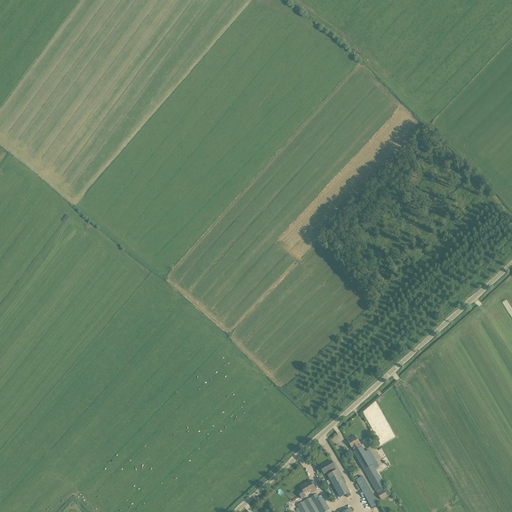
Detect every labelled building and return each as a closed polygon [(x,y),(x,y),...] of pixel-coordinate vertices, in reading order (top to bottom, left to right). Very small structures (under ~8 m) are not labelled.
[(362,449),(362,448),(362,447),(361,446),(360,445),(356,438),(348,442),(353,450),(353,449),(354,451),(353,452),(376,492),(385,487),(363,449),(362,449)] [(328,476),(330,480),(329,480),(331,484),(332,483),(341,498),(346,495),(349,493),(350,493),(331,461),(320,467),(324,474),(331,470),(333,473),(328,476)] [(377,503),(363,477),(356,481),(371,507),(374,505),(375,507),(379,505),(378,503),(377,503)] [(316,490),(311,480),(300,487),(301,490),(298,492),(302,499),(306,496),(304,493),(309,490),(311,493),(316,490)] [(391,494),(388,489),(384,492),(383,490),(377,494),(381,500),(387,497),(391,494)] [(319,499),(316,495),(297,506),(300,511),(327,511),(330,510),(322,497),(319,499)]
